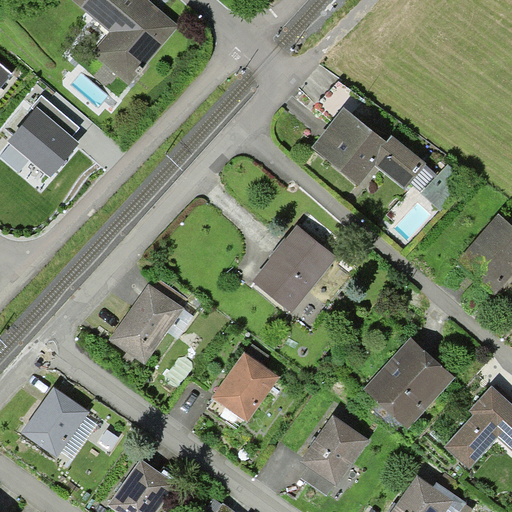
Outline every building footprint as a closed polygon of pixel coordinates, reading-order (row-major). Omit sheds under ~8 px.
[(135,0),(75,0),(82,5),(86,0),(118,27),(96,54),(126,80),(133,72),(136,74),(140,70),(137,67),(170,28),(147,8),(144,11),(134,2),(135,0)] [(361,102),(336,85),(315,108),(336,127),(332,131),(329,129),(314,148),(356,181),(374,159),(405,185),(422,164),(388,139),(384,145),(348,117),(361,102)] [(423,194),(438,208),(461,184),(446,170),(423,194)] [(459,264),(464,268),(491,292),(511,267),(511,230),(498,219),(483,236),(489,241),(465,267),(460,262),(459,264)] [(303,291),(331,257),(297,230),(255,283),(288,309),(284,314),(308,334),(328,310),(303,291)] [(184,302),(157,284),(151,292),(147,289),(111,340),(142,362),(169,324),(173,327),(179,333),(189,319),(178,310),(184,302)] [(405,422),(445,378),(410,346),(383,375),(390,382),(378,396),(377,396),(376,396),(405,422)] [(274,378),(243,356),(205,410),(235,432),(274,378)] [(511,439),(511,409),(489,389),(469,411),(473,415),(445,447),(467,467),(501,429),(511,439)] [(83,414),(52,391),(23,432),(54,454),(83,414)] [(332,420),(302,461),(309,465),(300,478),(324,495),(362,442),(332,420)] [(120,511),(151,511),(176,478),(162,468),(156,476),(139,463),(110,504),(120,511)] [(447,502),(416,480),(392,511),(453,511),(455,510),(446,504),(447,502)] [(205,511),(214,511),(218,507),(212,502),(205,511)]
